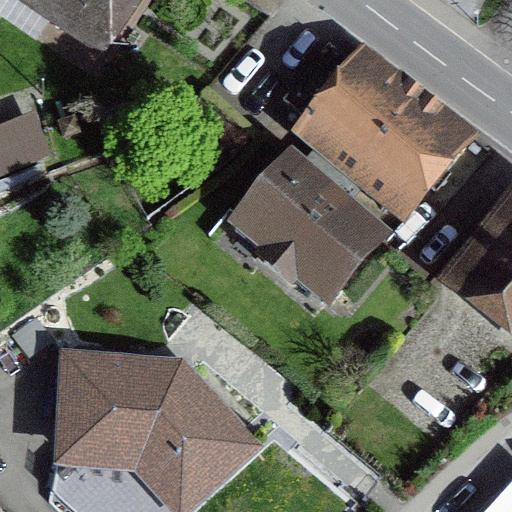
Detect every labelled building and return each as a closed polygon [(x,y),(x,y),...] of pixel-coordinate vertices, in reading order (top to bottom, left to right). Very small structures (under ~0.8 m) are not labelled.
[(0,0),(107,73),(157,0),(0,0)] [(473,141),(369,56),(310,128),(414,213),(473,141)] [(388,235),(291,157),(238,222),(334,300),(388,235)] [(511,201),(452,279),(511,325),(511,201)] [(188,365),(60,359),(55,475),(133,479),(162,511),(195,511),(264,453),(188,365)]
